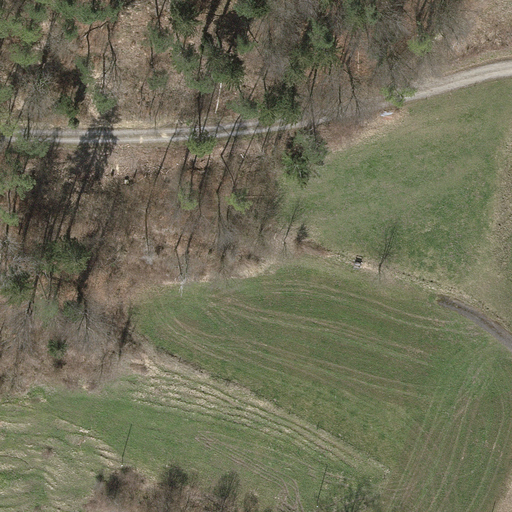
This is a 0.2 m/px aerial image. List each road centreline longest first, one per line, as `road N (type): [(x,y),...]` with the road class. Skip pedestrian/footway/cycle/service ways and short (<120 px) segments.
road 1 (track): [(511,345),(441,300),(330,261),(0,199)]
road 2 (track): [(511,72),(342,117),(112,144),(0,136)]
